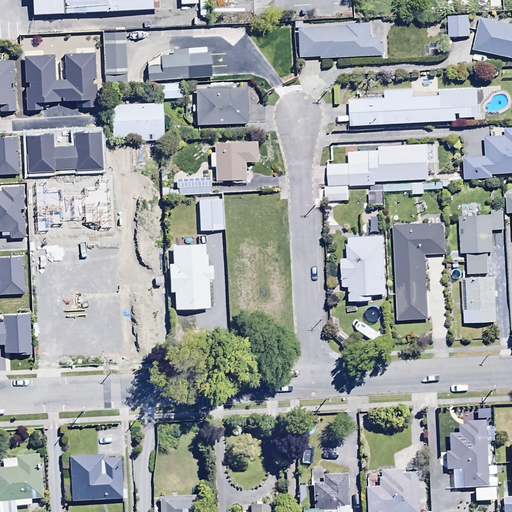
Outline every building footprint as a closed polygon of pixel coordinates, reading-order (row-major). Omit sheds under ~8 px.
[(32,0),(33,17),(210,7),(209,0),(32,0)] [(499,0),(488,0),(489,10),(500,10),(499,0)] [(468,18),(447,18),(448,40),(469,40),(468,18)] [(511,26),(480,20),(473,52),(511,60),(511,26)] [(344,29),(297,31),(298,60),(320,59),(320,62),(383,59),(382,40),(371,40),(370,25),(343,26),(344,29)] [(60,48),(44,49),(46,85),(56,85),(55,79),(101,77),(99,34),(59,36),(60,48)] [(122,34),(101,35),(104,86),(125,85),(122,34)] [(146,69),(146,84),(189,82),(189,71),(237,70),(236,48),(224,49),(223,39),(186,41),(186,52),(171,53),(171,57),(159,58),(159,68),(146,69)] [(12,65),(0,65),(0,115),(16,114),(12,65)] [(181,86),(159,86),(159,102),(181,102),(181,86)] [(210,92),(195,92),(195,127),(246,127),(246,91),(227,91),(227,86),(210,86),(210,92)] [(348,103),(350,129),(479,121),(477,92),(438,95),(438,97),(413,99),(412,91),(385,93),(386,101),(348,103)] [(161,105),(110,108),(112,141),(138,139),(138,144),(163,143),(161,105)] [(464,158),(464,181),(492,181),(492,177),(511,176),(511,129),(504,130),(504,138),(484,138),(484,158),(464,158)] [(0,178),(17,178),(17,141),(0,140),(0,178)] [(256,145),(213,146),(213,155),(209,155),(209,170),(214,170),(215,184),(246,182),(245,165),(256,164),(256,145)] [(368,162),(348,163),(350,189),(377,188),(377,186),(428,183),(426,146),(377,148),(378,158),(368,158),(368,162)] [(129,164),(121,165),(122,178),(131,177),(129,164)] [(210,180),(175,181),(175,191),(162,191),(162,196),(210,196),(210,180)] [(123,186),(124,195),(139,194),(139,185),(123,186)] [(0,243),(27,242),(24,187),(0,187),(0,243)] [(383,193),(368,194),(369,207),(383,206),(383,193)] [(223,201),(198,202),(199,233),(224,232),(223,201)] [(490,212),(490,217),(458,219),(460,257),(467,257),(468,277),(489,276),(488,256),(493,255),(492,233),(504,233),(503,211),(490,212)] [(160,224),(149,224),(149,235),(159,235),(160,224)] [(444,226),(393,227),(395,322),(426,321),(425,257),(445,256),(444,226)] [(384,297),(383,239),(347,240),(347,248),(346,248),(346,262),(341,262),(342,289),(349,289),(349,304),(371,304),(370,297),(384,297)] [(206,247),(171,248),(172,266),(168,267),(169,295),(174,294),(175,312),(208,311),(207,285),(212,285),(211,269),(207,269),(206,247)] [(234,302),(234,307),(275,306),(274,247),(243,248),(243,259),(229,259),(229,285),(227,285),(227,302),(234,302)] [(164,254),(142,255),(143,276),(165,275),(164,254)] [(68,259),(46,259),(47,291),(69,291),(68,259)] [(497,324),(495,280),(465,281),(466,313),(463,313),(464,326),(497,324)] [(119,297),(109,297),(110,328),(135,328),(136,341),(161,341),(160,289),(119,290),(119,297)] [(80,295),(68,295),(69,332),(85,331),(85,327),(100,327),(99,299),(80,299),(80,295)] [(13,355),(31,354),(30,313),(2,315),(2,322),(0,321),(0,344),(5,344),(5,353),(13,352),(13,355)] [(486,445),(485,424),(467,424),(467,427),(457,428),(457,437),(447,437),(447,454),(444,454),(445,473),(463,473),(463,490),(487,489),(486,459),(490,459),(490,445),(486,445)] [(2,470),(0,470),(0,511),(15,511),(15,508),(29,507),(29,503),(42,501),(38,456),(1,460),(2,470)] [(103,457),(69,459),(70,504),(123,502),(121,461),(103,461),(103,457)] [(377,490),(364,490),(364,511),(417,511),(417,476),(404,476),(404,474),(379,474),(379,481),(377,481),(377,490)] [(301,511),(348,511),(348,477),(319,478),(320,486),(313,486),(313,511),(301,511)] [(494,491),(474,492),(474,504),(495,504),(494,491)] [(511,511),(511,499),(502,500),(502,511),(511,511)] [(203,511),(203,500),(159,501),(158,511),(203,511)]
